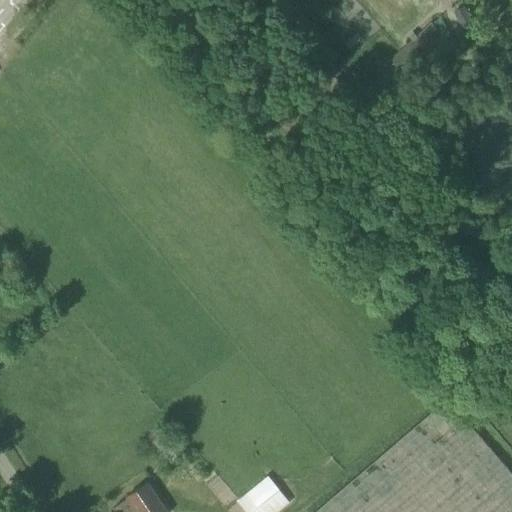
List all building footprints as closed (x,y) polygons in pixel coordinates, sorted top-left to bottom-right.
[(362,92),(372,104),(406,72),(402,67),(440,33),(431,23),(392,58),(395,62),(362,92)] [(317,511),(511,511),(511,474),(449,400),(317,511)] [(159,448),(169,439),(160,427),(149,435),(159,448)] [(235,499),(246,511),(274,511),(290,500),(268,473),(235,499)] [(166,511),(147,483),(128,496),(129,497),(114,507),(116,511),(166,511)]
